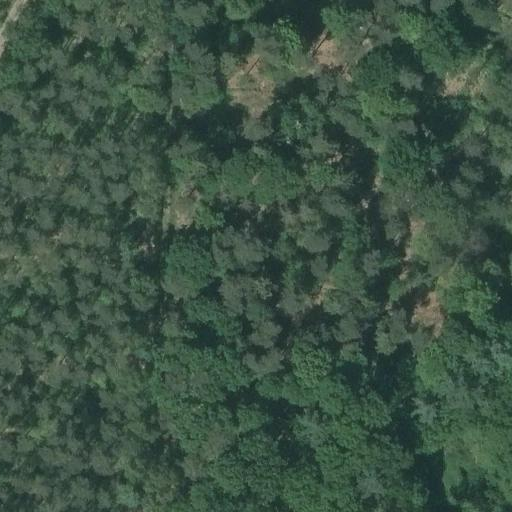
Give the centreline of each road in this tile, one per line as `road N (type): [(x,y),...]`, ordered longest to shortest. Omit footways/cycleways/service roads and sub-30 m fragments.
road 1 (track): [(189,0),(163,511)]
road 2 (track): [(348,0),(511,313)]
